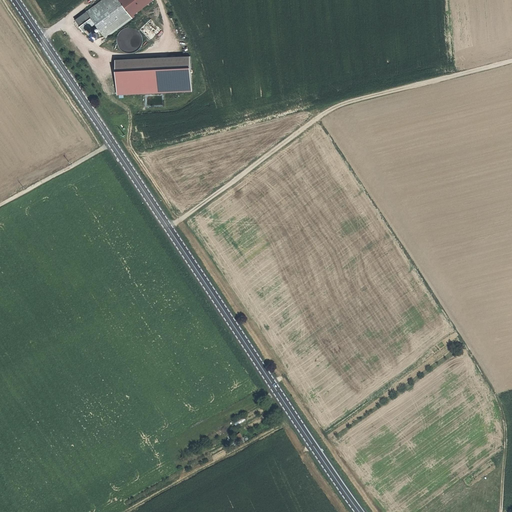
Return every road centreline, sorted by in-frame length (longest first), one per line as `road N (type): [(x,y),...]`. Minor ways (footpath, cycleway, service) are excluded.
road 1 (secondary): [(360,511),(17,0)]
road 2 (track): [(501,511),(505,442),(495,392),(316,118)]
road 3 (track): [(511,58),(338,106),(168,227)]
road 4 (track): [(312,444),(190,511)]
road 5 (track): [(111,140),(0,201)]
